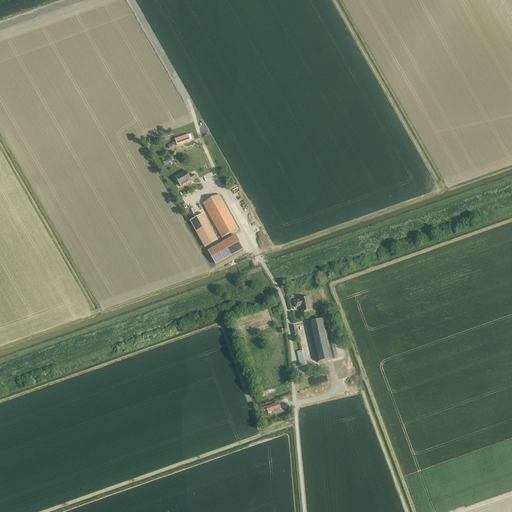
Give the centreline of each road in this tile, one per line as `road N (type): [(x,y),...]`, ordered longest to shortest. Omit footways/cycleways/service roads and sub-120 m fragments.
road 1 (track): [(511,179),(0,362)]
road 2 (unclassified): [(305,511),(294,351),(283,301),(265,269)]
road 3 (track): [(193,111),(131,0)]
